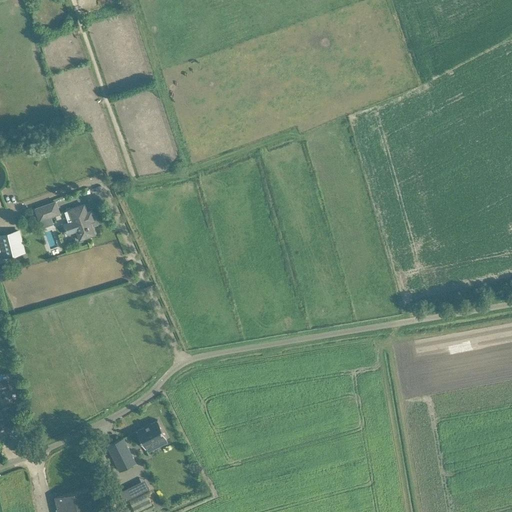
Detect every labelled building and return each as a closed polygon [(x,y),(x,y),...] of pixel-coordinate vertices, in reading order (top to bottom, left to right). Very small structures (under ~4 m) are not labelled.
[(91,11),(124,2),(124,0),(103,0),(89,4),(91,11)] [(35,208),(40,221),(61,213),(56,200),(35,208)] [(84,204),(75,207),(69,210),(65,211),(69,222),(63,224),(67,234),(77,231),(80,240),(95,234),(90,222),(95,220),(91,211),(87,212),(84,204)] [(0,241),(4,257),(23,252),(17,230),(0,234),(0,241)] [(0,391),(9,389),(6,379),(0,381),(0,391)] [(0,418),(0,435),(6,433),(3,426),(7,425),(7,426),(17,422),(10,406),(1,410),(4,417),(0,418)] [(161,425),(135,438),(143,455),(170,443),(161,425)] [(136,462),(128,446),(123,437),(107,445),(120,470),(136,462)] [(98,511),(95,497),(93,488),(55,496),(58,511),(98,511)] [(135,511),(152,504),(146,492),(130,500),(135,511)]
